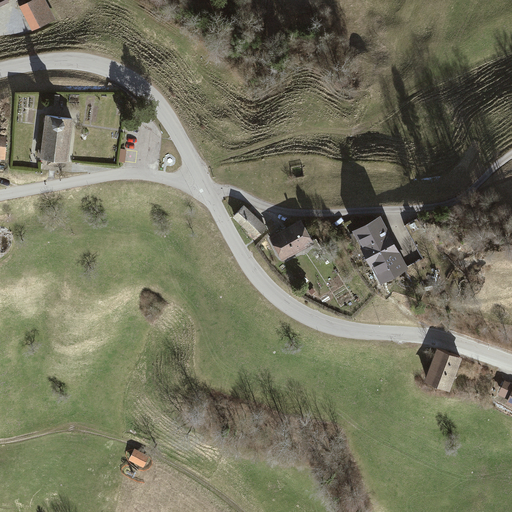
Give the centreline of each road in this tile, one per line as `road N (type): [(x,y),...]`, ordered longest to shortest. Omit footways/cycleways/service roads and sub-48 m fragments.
road 1 (tertiary): [(204,185),(256,276),(307,316),(448,340),(511,362)]
road 2 (track): [(195,167),(282,137),(353,132),(437,78),(511,44)]
road 3 (unclassified): [(204,185),(290,212),(429,207),(460,198),(511,154)]
road 4 (tertiary): [(0,71),(62,60),(118,71),(155,98),(204,185)]
road 5 (track): [(0,442),(57,432),(127,441),(243,511)]
road 6 (residential): [(0,195),(122,174),(204,185)]
